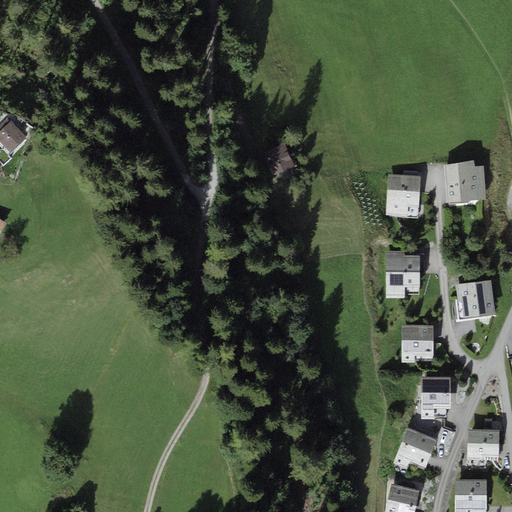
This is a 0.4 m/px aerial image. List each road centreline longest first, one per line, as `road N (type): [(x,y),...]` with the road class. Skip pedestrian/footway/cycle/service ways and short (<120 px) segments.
road 1 (track): [(91,0),(183,178),(200,193),(213,179),(214,0)]
road 2 (track): [(200,193),(194,269),(206,345),(194,396),(143,511)]
road 3 (residential): [(434,167),(452,341),(486,372)]
road 4 (residential): [(436,511),(486,372)]
